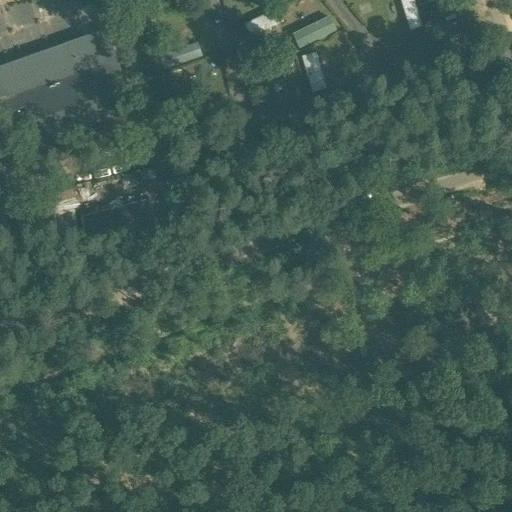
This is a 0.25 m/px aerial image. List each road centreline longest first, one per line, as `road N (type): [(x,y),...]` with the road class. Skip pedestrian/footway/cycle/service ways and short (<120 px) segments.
road 1 (unknown): [(0,392),(511,216)]
road 2 (unclassified): [(0,333),(511,160)]
road 3 (unknown): [(123,0),(155,135),(79,173),(11,189)]
